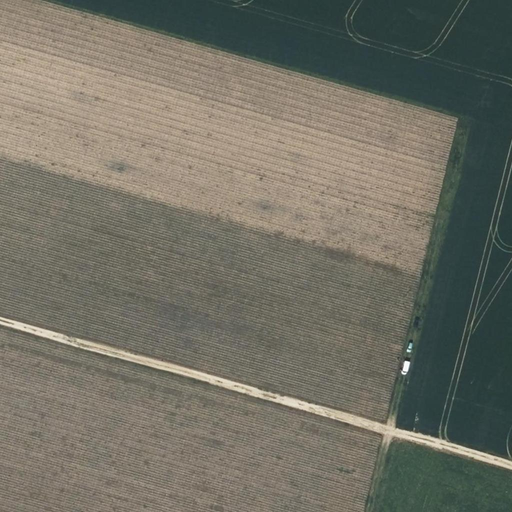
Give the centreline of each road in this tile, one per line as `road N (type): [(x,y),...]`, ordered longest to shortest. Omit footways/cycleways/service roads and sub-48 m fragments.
road 1 (track): [(511,464),(0,320)]
road 2 (track): [(462,122),(367,511)]
